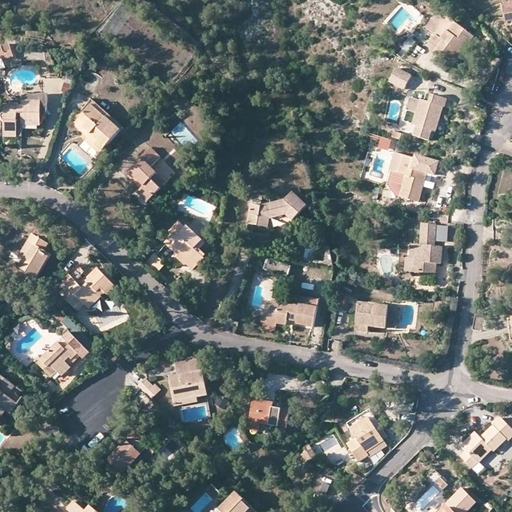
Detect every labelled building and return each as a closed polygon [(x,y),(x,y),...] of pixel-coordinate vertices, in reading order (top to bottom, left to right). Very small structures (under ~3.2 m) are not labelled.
[(466,45),(467,46),(474,36),(440,11),(427,28),(437,35),(428,47),(453,65),(466,45)] [(9,43),(2,46),(5,57),(6,58),(13,55),(9,43)] [(466,45),(453,65),(456,67),(470,48),(467,46),(466,45)] [(414,76),(400,68),(393,82),(406,89),(414,76)] [(420,105),(413,103),(408,116),(415,119),(413,125),(416,126),(434,132),(442,107),(443,107),(446,99),(431,94),(429,102),(422,99),(420,105)] [(18,125),(23,125),(40,125),(41,101),(22,101),(22,105),(5,105),(5,136),(18,136),(18,125)] [(106,118),(109,115),(95,102),(92,105),(106,118)] [(88,137),(103,150),(123,127),(109,115),(106,118),(92,105),(77,121),(92,134),(88,137)] [(92,134),(77,121),(74,125),(88,137),(92,134)] [(431,141),(434,132),(416,126),(412,135),(431,141)] [(85,141),(100,154),(103,150),(88,137),(85,141)] [(144,185),(141,188),(138,192),(148,201),(162,187),(153,178),(156,175),(158,173),(152,167),(161,157),(151,147),(142,157),(145,160),(132,172),(144,185)] [(400,173),(405,155),(395,153),(390,171),(400,173)] [(405,155),(400,173),(406,175),(401,196),(419,202),(425,182),(427,172),(431,173),(434,163),(405,155)] [(144,185),(132,172),(128,176),(141,188),(144,185)] [(427,172),(425,182),(434,184),(437,175),(431,173),(427,172)] [(153,178),(162,187),(165,183),(156,175),(153,178)] [(287,216),(293,221),(308,205),(294,192),(286,201),(262,206),(261,202),(253,200),(248,223),(269,228),(271,218),(279,217),(280,219),(285,219),(284,216),(287,216)] [(460,216),(450,216),(448,225),(457,226),(457,223),(458,223),(460,216)] [(204,243),(188,226),(182,221),(172,232),(174,234),(166,242),(180,255),(177,258),(186,266),(187,264),(193,270),(206,255),(199,248),(204,243)] [(415,259),(414,272),(436,273),(437,263),(442,264),(443,246),(435,246),(436,240),(437,225),(423,224),(421,245),(412,244),(411,258),(415,259)] [(447,226),(437,225),(436,240),(446,240),(447,226)] [(33,234),(45,241),(47,236),(36,229),(33,234)] [(33,244),(23,260),(18,267),(36,278),(51,254),(45,251),(49,243),(45,241),(33,234),(32,234),(28,241),(33,244)] [(33,244),(28,241),(18,257),(23,260),(33,244)] [(168,261),(157,250),(145,262),(156,273),(164,281),(166,278),(159,271),(168,261)] [(415,259),(411,258),(407,258),(406,271),(414,272),(415,259)] [(84,271),(77,264),(68,273),(69,274),(75,280),(84,271)] [(117,288),(98,268),(88,279),(88,281),(84,279),(79,284),(75,280),(69,274),(62,281),(68,286),(60,294),(77,311),(85,304),(101,289),(105,293),(109,296),(117,288)] [(105,293),(101,289),(85,304),(90,308),(105,293)] [(298,318),(297,322),(297,323),(314,326),(319,299),(296,296),(294,304),(279,302),(278,309),(272,307),(270,317),(269,318),(277,320),(277,323),(287,325),(287,321),(288,321),(292,317),(298,318)] [(370,326),(386,328),(389,306),(360,302),(356,331),(369,333),(370,326)] [(269,318),(270,317),(266,319),(261,320),(265,328),(269,329),(273,328),(277,323),(277,320),(269,318)] [(84,358),(91,353),(72,334),(66,340),(63,337),(37,362),(52,378),(59,371),(62,376),(71,368),(70,366),(81,356),(84,358)] [(174,401),(197,397),(208,395),(202,360),(187,358),(176,359),(177,371),(178,374),(169,376),(174,401)] [(0,411),(3,408),(6,410),(10,413),(18,404),(8,396),(15,386),(0,374),(0,411)] [(157,392),(146,380),(141,385),(152,397),(157,392)] [(197,397),(174,401),(175,406),(198,402),(197,397)] [(273,408),(259,405),(260,400),(253,399),(249,422),(260,424),(274,426),(286,427),(289,410),(273,408)] [(350,428),(372,414),(369,409),(347,424),(350,428)] [(372,414),(350,428),(356,438),(347,443),(359,462),(369,455),(366,452),(388,438),(372,414)] [(492,423),(493,425),(506,438),(508,440),(511,436),(511,428),(501,418),(497,417),(492,423)] [(260,424),(249,422),(248,429),(259,431),(260,424)] [(108,460),(123,473),(147,447),(142,443),(146,427),(131,424),(128,439),(108,460)] [(461,456),(472,467),(477,462),(478,463),(492,450),(493,451),(506,438),(493,425),(481,437),(475,432),(461,446),(466,450),(461,456)] [(391,443),(388,438),(366,452),(369,455),(370,457),(391,443)] [(434,485),(441,492),(448,484),(441,477),(434,485)] [(319,492),(326,495),(330,485),(324,482),(319,492)] [(445,511),(466,511),(477,502),(463,488),(446,504),(450,507),(445,511)] [(256,511),(257,511),(237,492),(219,509),(221,511),(256,511)] [(98,511),(90,506),(86,510),(75,500),(67,509),(70,511),(98,511)]
